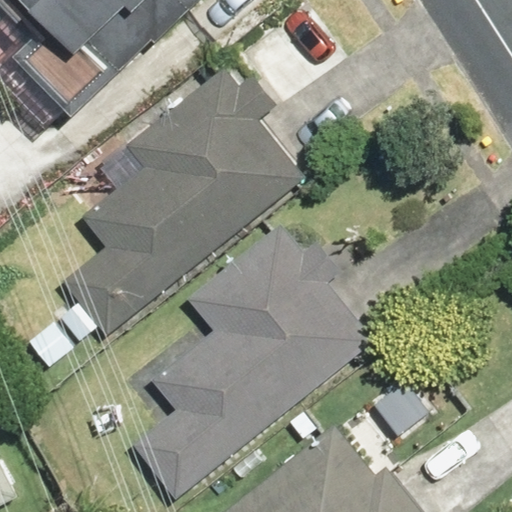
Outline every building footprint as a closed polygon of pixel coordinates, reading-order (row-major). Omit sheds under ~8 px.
[(7,0),(39,35),(16,55),(64,110),(190,0),(7,0)] [(222,65),(95,156),(68,178),(91,206),(75,219),(99,248),(61,279),(105,334),(300,176),(256,113),(270,103),(250,76),(237,85),(222,65)] [(274,220),(181,294),(210,330),(147,380),(170,408),(128,442),(169,495),(371,337),(326,279),(331,275),(309,247),(300,254),(274,220)] [(327,420),(211,511),(418,511),(383,466),(371,475),(327,420)] [(0,502),(19,493),(0,455),(0,502)]
